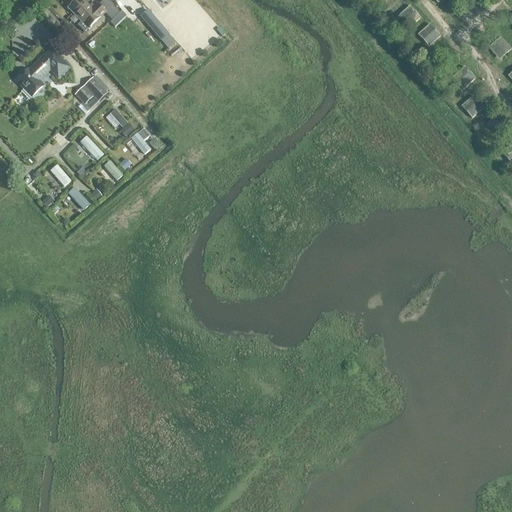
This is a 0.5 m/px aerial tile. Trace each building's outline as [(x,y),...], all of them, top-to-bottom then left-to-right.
[(96,4),(89,11),(80,3),(83,1),(80,0),(77,0),(68,8),(87,29),(104,13),(96,4)] [(131,0),(138,8),(147,0),(131,0)] [(405,25),(408,29),(420,18),(410,7),(406,10),(407,11),(400,18),(406,24),(405,25)] [(140,18),(168,50),(175,43),(147,12),(140,18)] [(121,13),(110,23),(114,28),(125,17),(121,13)] [(435,38),(437,39),(440,36),(430,25),(418,35),(422,40),(423,39),(428,44),(435,38)] [(209,27),(198,37),(202,41),(213,32),(209,27)] [(116,39),(130,55),(136,50),(122,35),(116,39)] [(506,54),(507,54),(511,51),(500,39),(489,49),(493,53),(494,52),(500,59),(506,54)] [(28,71),(16,82),(31,98),(43,87),(37,81),(50,69),(59,79),(68,70),(51,52),(29,72),(28,71)] [(460,86),(464,91),(475,80),(464,69),(461,71),(462,72),(455,79),(461,86),(460,86)] [(84,88),(97,102),(106,93),(93,80),(84,88)] [(469,116),(472,120),(485,109),(474,97),(470,101),(471,102),(464,109),(470,116),(469,116)] [(110,115),(122,129),(128,125),(115,110),(110,115)] [(505,128),(506,129),(511,125),(500,113),(488,123),(492,128),(492,127),(498,134),(505,128)] [(129,125),(120,132),(125,140),(135,132),(129,125)] [(131,140),(144,156),(150,151),(137,134),(131,140)] [(80,144),(97,162),(103,156),(87,137),(80,144)] [(511,144),(501,154),(506,159),(507,158),(511,164),(511,144)] [(120,166),(124,171),(130,165),(126,160),(120,166)] [(104,168),(117,182),(123,177),(110,162),(104,168)] [(50,172),(64,188),(70,182),(57,166),(50,172)] [(79,177),(85,172),(80,167),(75,172),(79,177)] [(91,196),(95,202),(102,196),(97,190),(91,196)] [(75,195),(86,206),(90,202),(80,191),(75,195)] [(48,207),(54,202),(49,196),(43,202),(48,207)]
